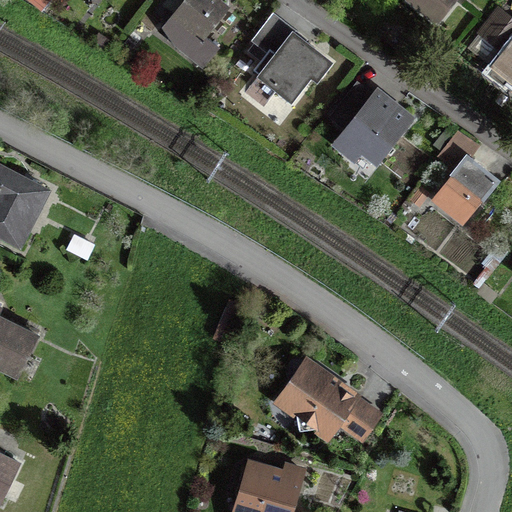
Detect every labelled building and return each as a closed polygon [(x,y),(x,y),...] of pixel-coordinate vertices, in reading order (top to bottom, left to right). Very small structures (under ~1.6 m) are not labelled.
[(213,2),(214,0),(185,0),(173,16),(189,28),(175,45),(201,66),(215,48),(202,38),(224,11),(213,2)] [(409,0),(437,22),(454,0),(409,0)] [(501,85),(507,78),(511,81),(511,23),(497,12),(480,34),(498,49),(503,42),(508,46),(492,66),(494,68),(489,75),(501,85)] [(292,37),(295,32),(272,13),(253,37),(277,56),(292,37)] [(303,45),(292,37),(277,56),(261,77),(263,78),(250,94),(263,104),(275,88),(290,99),(311,71),(293,57),(303,45)] [(387,105),(376,96),(345,136),(355,144),(348,152),(365,166),(372,157),(374,159),(396,131),(378,116),(387,105)] [(434,198),(463,221),(494,182),(466,160),(476,148),(456,132),(438,155),(450,164),(443,173),(450,178),(434,198)] [(46,192),(8,172),(8,170),(0,166),(0,238),(19,248),(46,192)] [(0,369),(15,377),(35,337),(0,319),(0,369)] [(336,422),(360,440),(378,415),(353,397),(352,398),(337,387),(336,382),(331,378),(326,379),(310,368),(299,383),(291,384),(278,402),(295,414),(299,431),(315,428),(326,436),(336,422)] [(0,498),(17,463),(0,455),(0,498)] [(288,511),(300,471),(284,466),(281,476),(248,466),(234,511),(288,511)]
